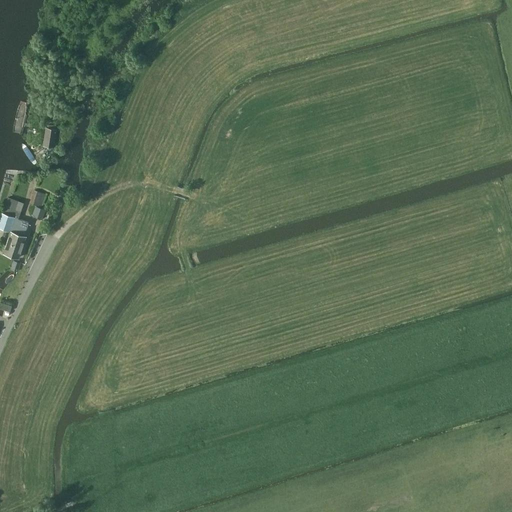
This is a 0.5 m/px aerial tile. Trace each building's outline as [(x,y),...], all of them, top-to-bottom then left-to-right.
[(43,146),(53,147),(56,129),(45,127),(43,146)] [(32,216),(42,219),(45,209),(40,207),(44,194),(34,191),(30,204),(36,205),(32,216)] [(0,228),(10,231),(6,242),(22,248),(26,236),(24,235),(28,222),(18,218),(23,203),(9,198),(4,214),(0,212),(0,228)] [(18,258),(22,248),(6,242),(2,253),(18,258)] [(10,270),(16,271),(19,263),(13,261),(10,270)]
